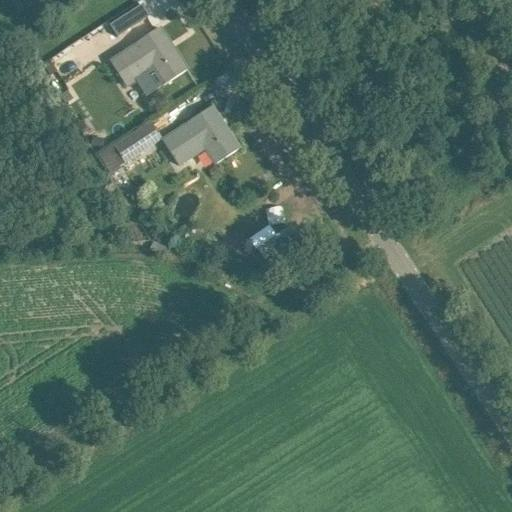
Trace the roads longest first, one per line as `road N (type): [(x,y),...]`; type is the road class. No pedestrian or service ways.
road 1 (tertiary): [(511,426),(228,0)]
road 2 (track): [(391,245),(0,495)]
